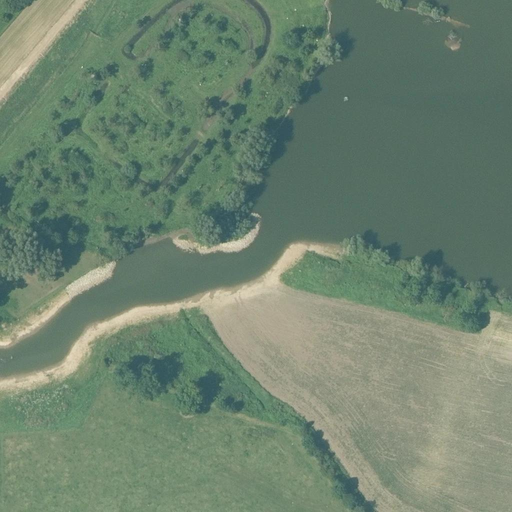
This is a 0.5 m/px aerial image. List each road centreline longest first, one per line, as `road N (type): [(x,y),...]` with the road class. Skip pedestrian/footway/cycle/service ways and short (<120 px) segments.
road 1 (track): [(383,511),(311,418),(257,376),(206,305)]
road 2 (track): [(0,94),(81,0)]
